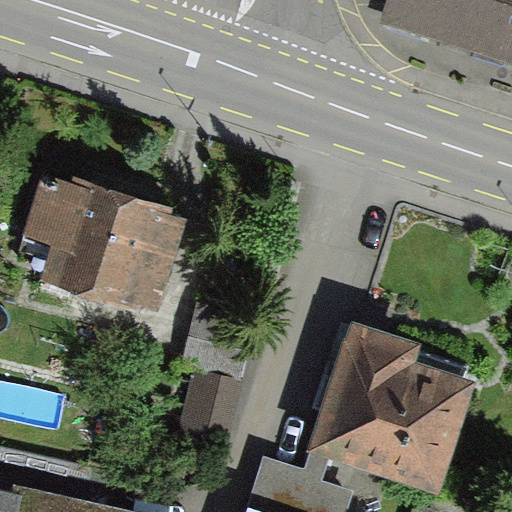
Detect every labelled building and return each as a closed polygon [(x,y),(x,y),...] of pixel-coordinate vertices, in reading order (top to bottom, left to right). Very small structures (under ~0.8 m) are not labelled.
[(511,0),(392,0),(386,20),(511,58),(511,0)] [(179,213),(61,182),(58,192),(36,186),(21,240),(47,247),(40,275),(155,305),(179,213)] [(350,320),(307,452),(310,453),(328,459),(440,495),(478,380),(419,361),(424,344),(350,320)] [(322,480),(328,459),(310,453),(305,469),(263,456),(248,507),(263,511),(344,511),(351,490),(322,480)] [(114,511),(0,487),(0,511),(114,511)]
